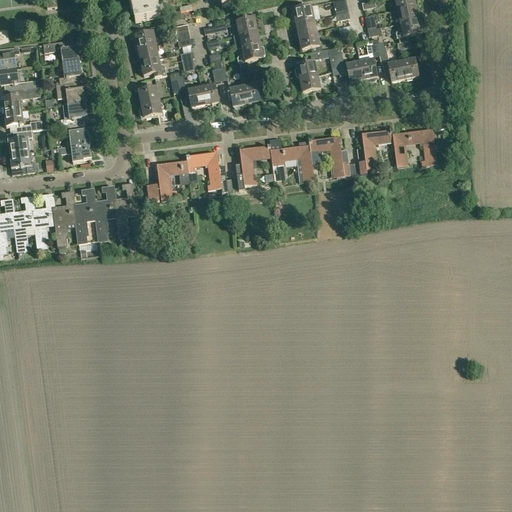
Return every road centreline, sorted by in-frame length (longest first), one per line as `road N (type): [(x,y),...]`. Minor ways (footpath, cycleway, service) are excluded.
road 1 (residential): [(118,142),(430,103),(446,84),(442,0)]
road 2 (residential): [(0,188),(111,174),(121,162),(118,142)]
road 3 (residential): [(118,142),(101,0)]
